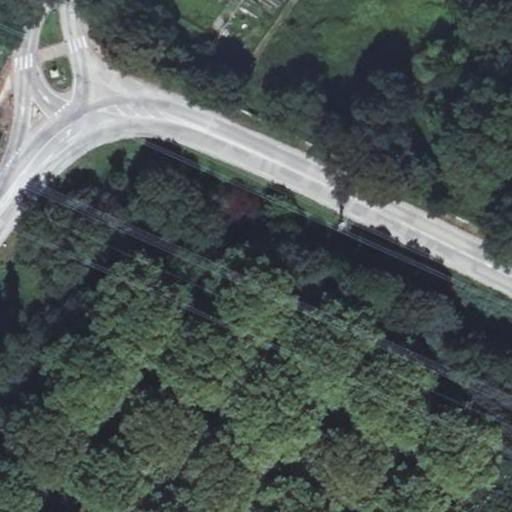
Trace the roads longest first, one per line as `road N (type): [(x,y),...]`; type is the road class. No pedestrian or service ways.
road 1 (tertiary): [(108,116),(187,125),(511,279)]
road 2 (residential): [(108,116),(90,80),(73,0)]
